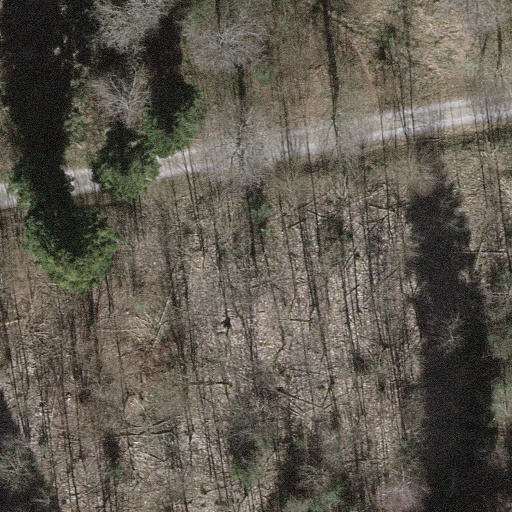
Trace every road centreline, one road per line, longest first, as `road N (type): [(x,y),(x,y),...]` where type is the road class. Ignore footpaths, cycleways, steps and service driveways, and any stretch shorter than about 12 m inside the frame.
road 1 (track): [(0,196),(511,104)]
road 2 (track): [(160,168),(134,511)]
